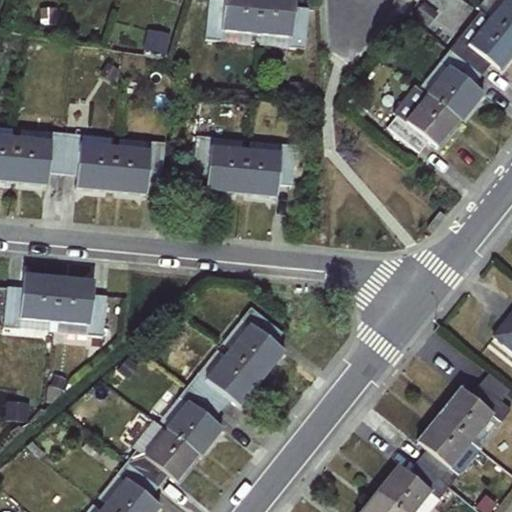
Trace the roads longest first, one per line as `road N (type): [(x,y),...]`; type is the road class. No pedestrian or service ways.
road 1 (residential): [(0,227),(301,258),(423,295)]
road 2 (residential): [(250,511),(423,295)]
road 3 (residential): [(423,295),(511,184)]
